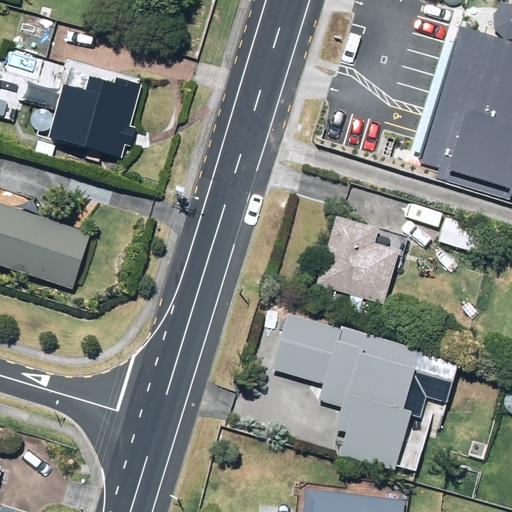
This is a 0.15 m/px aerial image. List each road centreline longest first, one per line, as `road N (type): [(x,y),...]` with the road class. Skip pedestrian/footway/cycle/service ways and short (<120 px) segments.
road 1 (tertiary): [(154,425),(248,129)]
road 2 (residential): [(248,129),(511,215)]
road 3 (residential): [(0,377),(154,425)]
road 4 (tertiary): [(248,129),(289,0)]
